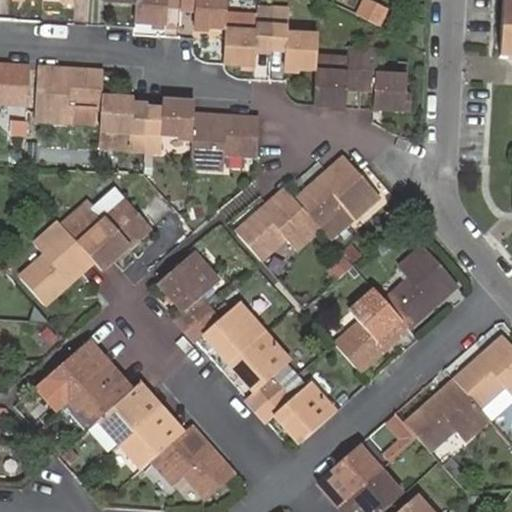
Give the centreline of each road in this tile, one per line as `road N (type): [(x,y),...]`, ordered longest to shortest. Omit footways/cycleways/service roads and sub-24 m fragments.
road 1 (residential): [(0,46),(114,53),(295,106),(443,201)]
road 2 (residential): [(500,292),(290,483)]
road 3 (residential): [(135,323),(290,483)]
road 4 (residential): [(443,201),(448,0)]
